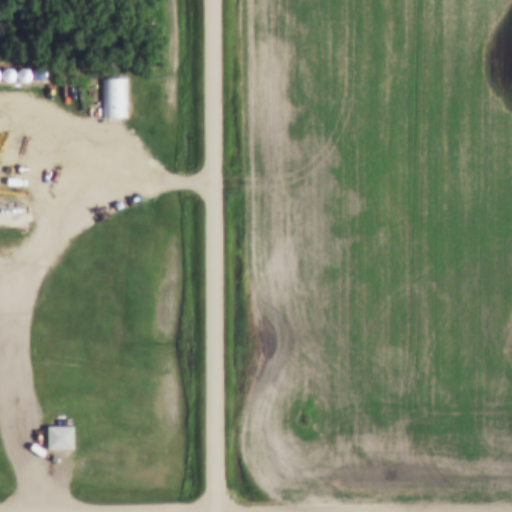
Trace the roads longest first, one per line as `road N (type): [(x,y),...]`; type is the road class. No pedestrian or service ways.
road 1 (tertiary): [(212,0),(214,511)]
road 2 (track): [(214,508),(511,506)]
road 3 (residential): [(214,508),(0,509)]
